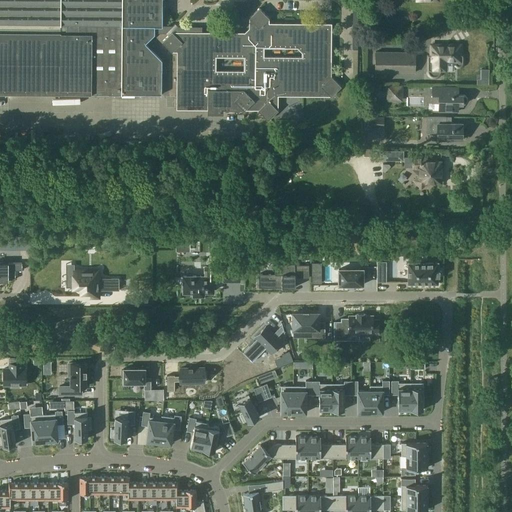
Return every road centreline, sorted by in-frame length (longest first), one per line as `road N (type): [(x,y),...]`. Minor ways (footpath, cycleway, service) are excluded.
road 1 (residential): [(98,459),(104,361),(219,356),(290,296),(440,297),(448,311),(437,421)]
road 2 (residential): [(437,421),(265,423),(208,478)]
road 3 (residential): [(502,0),(502,217),(511,226)]
